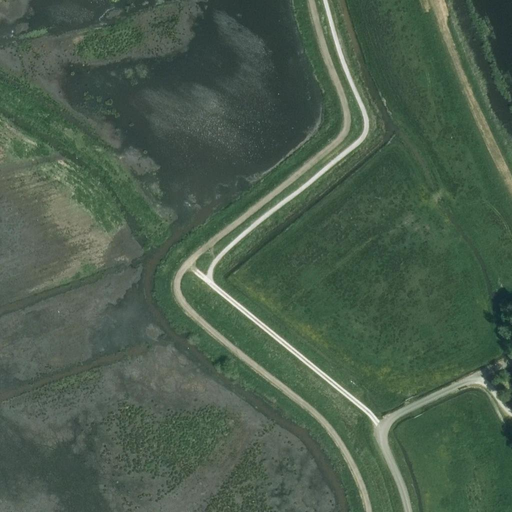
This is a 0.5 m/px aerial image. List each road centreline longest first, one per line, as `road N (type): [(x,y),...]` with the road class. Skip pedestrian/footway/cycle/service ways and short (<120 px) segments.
road 1 (track): [(311,0),(345,106),(345,130),(175,283),(190,313),(328,427),(368,511)]
road 2 (unclassified): [(408,511),(381,428),(491,370)]
road 3 (track): [(428,0),(511,184)]
